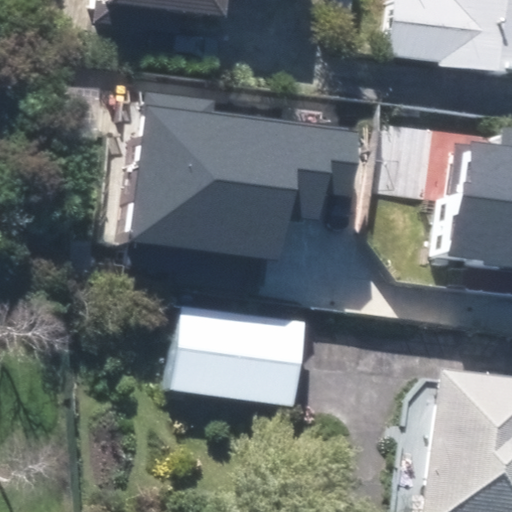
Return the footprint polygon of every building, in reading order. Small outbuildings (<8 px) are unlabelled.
[(262,0),(288,4),(288,0),(97,0),(97,6),(209,22),(212,0),(262,0)] [(435,61),(434,68),(511,76),(511,0),(387,0),(382,55),(435,61)] [(333,156),(339,106),(145,82),(129,215),(267,232),(333,156)] [(511,120),(457,114),(450,172),(423,168),(409,272),(511,285),(511,120)] [(301,321),(178,306),(168,390),(291,405),(301,321)] [(511,511),(511,378),(429,368),(411,511),(511,511)]
